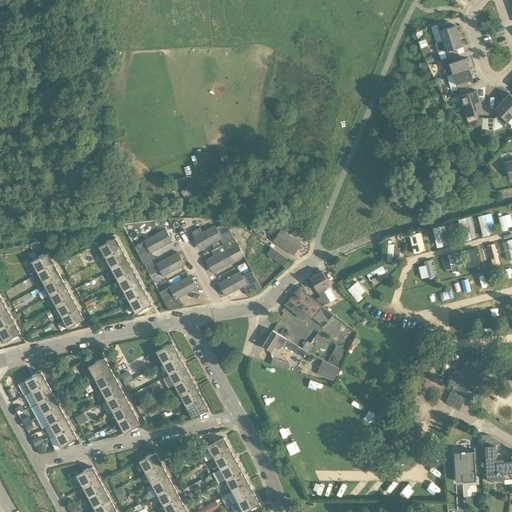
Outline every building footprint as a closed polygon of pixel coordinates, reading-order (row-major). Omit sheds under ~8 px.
[(442,42),(459,36),(456,26),(450,27),(448,22),(430,27),(436,44),(442,42)] [(441,60),(458,55),(457,49),(462,47),(459,36),(442,42),(436,44),(435,44),(440,61),(441,60)] [(428,46),(426,39),(418,42),(421,48),(428,46)] [(441,60),(446,76),(469,69),(466,58),(460,60),(458,55),(441,60)] [(427,64),(434,61),(432,56),(425,59),(427,64)] [(451,93),(469,87),(467,81),(473,79),(469,69),(446,76),(451,93)] [(463,107),(480,101),(476,91),(471,93),(469,87),(451,93),(453,99),(459,97),(463,107)] [(511,96),(509,94),(502,102),(511,112),(511,96)] [(463,107),(466,118),(468,123),(469,123),(478,120),(479,120),(477,114),(483,112),(480,101),(463,107)] [(511,117),(511,112),(502,102),(494,110),(498,114),(496,116),(498,122),(503,126),(507,122),(507,123),(511,117)] [(197,168),(208,165),(205,156),(194,159),(197,168)] [(190,198),(194,195),(192,193),(193,193),(188,187),(182,192),(187,198),(189,196),(190,198)] [(465,241),(478,238),(472,215),(459,219),(465,241)] [(265,233),(254,225),(255,222),(239,224),(249,232),(260,240),(265,233)] [(295,252),(301,244),(274,224),(268,232),(275,237),(273,241),(291,254),(293,251),(295,252)] [(220,240),(223,245),(234,239),(227,225),(224,225),(216,229),(215,226),(193,238),(198,247),(200,246),(202,249),(220,240)] [(152,253),(170,243),(168,240),(171,239),(166,230),(144,242),(134,247),(144,265),(151,261),(155,259),(152,253)] [(99,247),(105,259),(122,250),(115,238),(99,247)] [(234,239),(223,245),(211,251),(214,256),(205,261),(210,270),(213,269),(214,272),(243,256),(234,239)] [(388,259),(401,260),(401,245),(389,244),(388,259)] [(284,265),(289,258),(273,246),(268,253),(284,265)] [(465,249),(469,267),(481,265),(478,247),(465,249)] [(122,250),(105,259),(111,270),(128,261),(122,250)] [(449,254),(454,271),(459,269),(454,252),(449,254)] [(38,273),(54,265),(48,253),(32,262),(38,273)] [(163,277),(183,266),(181,263),(183,262),(178,253),(156,265),(163,277)] [(433,258),(425,260),(429,277),(437,275),(433,258)] [(128,261),(111,270),(117,280),(133,272),(128,261)] [(150,276),(157,272),(151,261),(144,265),(150,276)] [(44,284),(60,276),(54,265),(38,273),(44,284)] [(384,265),(368,274),(372,280),(387,271),(384,265)] [(258,282),(252,271),(242,276),(240,272),(220,283),(222,286),(220,287),(225,297),(243,287),(244,289),(258,282)] [(133,272),(117,280),(123,291),(139,283),(133,272)] [(324,306),(330,302),(323,289),(329,285),(322,272),(310,279),(320,298),(316,300),(324,306)] [(50,295),(66,287),(60,276),(44,284),(50,295)] [(190,280),(188,277),(168,288),(159,293),(169,312),(183,304),(179,298),(197,288),(192,279),(190,280)] [(358,300),(368,292),(359,281),(349,288),(358,300)] [(139,283),(123,291),(129,302),(145,293),(139,283)] [(55,306),(72,297),(66,287),(50,295),(55,306)] [(324,327),(333,316),(299,288),(285,306),(303,320),(306,316),(311,320),(313,318),(324,327)] [(145,293),(129,302),(135,314),(151,305),(145,293)] [(61,317),(77,308),(72,297),(55,306),(61,317)] [(88,309),(96,304),(93,298),(84,303),(88,309)] [(2,301),(0,301),(0,316),(8,312),(2,301)] [(77,308),(61,317),(67,329),(84,320),(77,308)] [(358,322),(362,317),(356,311),(351,315),(358,322)] [(8,312),(0,316),(0,330),(14,323),(8,312)] [(462,338),(473,335),(467,314),(456,317),(462,338)] [(14,323),(0,330),(0,335),(4,343),(20,334),(14,323)] [(300,348),(295,345),(273,331),(262,347),(271,352),(273,348),(275,349),(279,349),(281,348),(283,345),(294,352),(295,352),(303,357),(306,353),(300,348)] [(32,340),(39,337),(37,332),(30,334),(32,340)] [(309,353),(314,345),(307,340),(302,348),(309,353)] [(156,352),(162,363),(179,355),(172,343),(156,352)] [(346,350),(337,345),(328,362),(339,367),(347,352),(346,351),(346,350)] [(460,411),(466,398),(482,380),(469,358),(467,354),(465,355),(468,360),(448,382),(453,387),(446,402),(452,407),(460,411)] [(179,355),(162,363),(168,374),(185,366),(179,355)] [(284,370),(287,361),(273,357),(270,365),(284,370)] [(94,379),(111,370),(104,358),(88,367),(94,379)] [(333,383),(339,369),(326,363),(321,376),(330,380),(329,382),(333,383)] [(185,366),(168,374),(174,385),(190,377),(185,366)] [(100,390),(116,381),(111,370),(94,379),(100,390)] [(123,381),(125,380),(131,378),(128,371),(122,374),(120,375),(123,381)] [(24,382),(31,393),(47,384),(41,373),(24,382)] [(190,377),(174,385),(180,396),(196,387),(190,377)] [(106,401),(122,392),(116,381),(100,390),(106,401)] [(47,384),(31,393),(37,404),(53,395),(47,384)] [(196,387),(180,396),(186,407),(202,398),(196,387)] [(12,389),(7,391),(12,399),(16,397),(12,389)] [(112,411),(128,403),(122,392),(106,401),(112,411)] [(137,396),(141,402),(145,400),(142,393),(137,396)] [(53,395),(37,404),(43,415),(59,406),(53,395)] [(354,419),(362,403),(347,395),(339,411),(354,419)] [(202,398),(186,407),(192,419),(208,410),(202,398)] [(178,411),(184,408),(180,402),(175,405),(178,411)] [(118,422),(134,414),(128,403),(112,411),(118,422)] [(22,412),(24,411),(21,406),(19,407),(15,409),(17,414),(22,412)] [(59,406),(43,415),(49,426),(65,417),(59,406)] [(140,425),(134,414),(118,422),(124,434),(140,425)] [(76,418),(80,425),(84,423),(80,415),(76,418)] [(65,417),(49,426),(55,437),(71,428),(65,417)] [(27,431),(34,428),(31,422),(24,425),(27,431)] [(71,428),(55,437),(61,448),(77,439),(71,428)] [(41,436),(32,441),(35,447),(44,442),(43,440),(41,436)] [(511,462),(496,463),(495,446),(491,447),(490,436),(481,437),(482,444),(481,444),(481,448),(485,448),(487,481),(511,479),(511,462)] [(207,447),(214,458),(230,449),(223,438),(207,447)] [(230,449),(214,458),(220,469),(236,460),(230,449)] [(461,453),(454,453),(455,482),(462,481),(462,482),(476,481),(475,472),(476,472),(475,451),(474,451),(465,452),(465,451),(461,451),(461,452),(461,453)] [(145,473),(162,465),(155,453),(139,462),(145,473)] [(236,460),(220,469),(225,480),(242,471),(236,460)] [(151,484),(167,476),(162,465),(145,473),(151,484)] [(76,476),(82,488),(99,479),(93,467),(76,476)] [(242,471),(225,480),(231,491),(247,482),(242,471)] [(157,495),(173,487),(167,476),(151,484),(157,495)] [(99,479),(82,488),(88,499),(105,490),(99,479)] [(247,482),(231,491),(237,502),(253,493),(247,482)] [(119,502),(127,499),(121,486),(113,490),(119,502)] [(199,486),(193,489),(197,495),(202,492),(199,486)] [(163,506),(179,497),(173,487),(157,495),(163,506)] [(105,490),(88,499),(94,509),(111,500),(105,490)] [(253,493),(237,502),(242,511),(245,511),(260,504),(253,493)] [(193,507),(196,505),(196,506),(198,510),(203,507),(202,505),(199,504),(198,504),(200,499),(198,496),(190,501),(193,507)] [(166,511),(178,511),(185,508),(179,497),(163,506),(166,511)] [(111,500),(94,509),(95,511),(115,511),(117,511),(111,500)] [(211,511),(219,508),(216,501),(196,511),(195,511),(211,511)]
